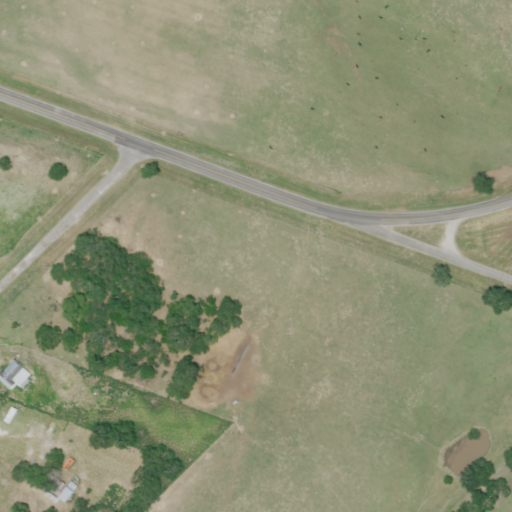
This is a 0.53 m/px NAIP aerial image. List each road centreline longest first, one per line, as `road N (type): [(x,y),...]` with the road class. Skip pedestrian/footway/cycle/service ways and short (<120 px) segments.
road 1 (tertiary): [(0,95),(342,215),(440,218),(511,201)]
road 2 (residential): [(511,280),(311,208)]
road 3 (residential): [(0,284),(139,146)]
